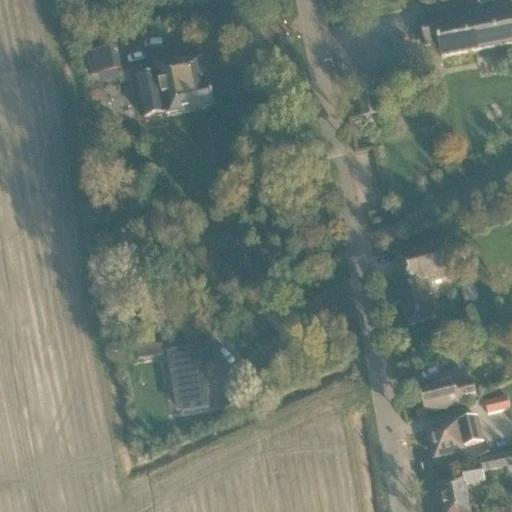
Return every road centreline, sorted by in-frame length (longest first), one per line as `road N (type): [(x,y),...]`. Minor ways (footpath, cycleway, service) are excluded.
road 1 (residential): [(395,511),(351,251)]
road 2 (residential): [(351,251),(303,0)]
road 3 (residential): [(351,251),(511,173)]
